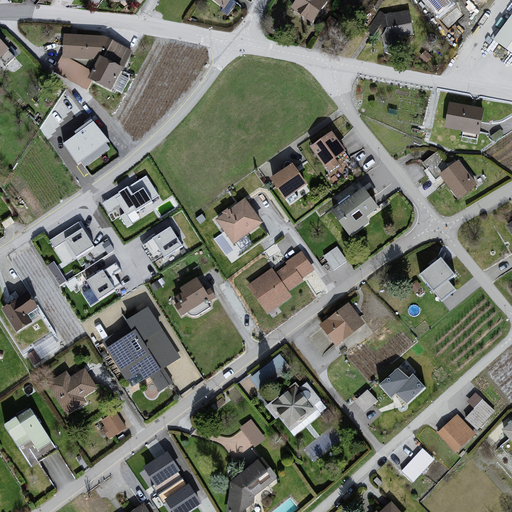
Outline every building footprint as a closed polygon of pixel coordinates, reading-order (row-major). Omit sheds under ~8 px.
[(300,0),(294,10),(315,24),(330,0),(300,0)] [(382,38),(385,50),(403,49),(402,39),(416,37),(414,11),(376,12),(365,31),(371,38),(382,38)] [(511,17),(496,40),(511,51),(511,17)] [(95,79),(114,90),(133,51),(108,38),(64,37),(64,59),(56,74),(86,93),(95,79)] [(0,60),(10,50),(0,40),(0,60)] [(449,103),(445,127),(482,133),(486,109),(449,103)] [(93,120),(63,143),(78,164),(109,141),(93,120)] [(314,150),(329,171),(350,156),(335,135),(314,150)] [(457,162),(439,175),(458,200),(476,187),(457,162)] [(273,181),(288,202),(310,186),(295,165),(273,181)] [(131,186),(105,201),(111,210),(118,206),(126,220),(154,204),(145,187),(135,193),(131,186)] [(333,211),(353,237),(373,222),(370,218),(382,210),(365,187),(333,211)] [(215,221),(233,246),(265,223),(247,199),(215,221)] [(97,246),(82,222),(51,241),(56,249),(66,242),(76,259),(97,246)] [(172,228),(154,240),(167,259),(184,247),(172,228)] [(324,251),(333,267),(347,259),(339,244),(324,251)] [(247,287),(266,315),(292,296),(287,290),(313,272),(298,251),(247,287)] [(417,277),(435,298),(460,277),(442,255),(417,277)] [(55,258),(48,262),(59,283),(66,279),(55,258)] [(105,271),(87,282),(99,301),(117,290),(105,271)] [(172,295),(186,318),(211,303),(197,280),(172,295)] [(4,311),(20,334),(31,327),(24,317),(37,309),(28,295),(4,311)] [(321,327),(337,348),(366,326),(349,305),(321,327)] [(107,349),(128,381),(140,372),(147,383),(181,360),(148,312),(129,325),(133,332),(107,349)] [(250,380),(259,391),(289,370),(280,358),(250,380)] [(48,383),(68,414),(87,403),(83,397),(97,389),(84,368),(72,376),(69,371),(48,383)] [(399,370),(381,387),(392,400),(397,396),(408,406),(427,389),(414,376),(410,381),(399,370)] [(295,387),(272,405),(289,425),(312,409),(295,387)] [(368,390),(355,402),(365,413),(378,402),(368,390)] [(439,435),(457,453),(496,413),(484,401),(464,421),(458,415),(439,435)] [(4,426),(18,449),(32,441),(38,452),(52,444),(33,410),(4,426)] [(103,421),(112,438),(127,430),(119,413),(103,421)] [(255,444),(267,436),(251,416),(240,424),(255,444)] [(424,445),(401,468),(413,479),(435,456),(424,445)] [(167,451),(143,466),(155,486),(180,471),(167,451)] [(229,511),(244,511),(245,511),(254,506),(255,498),(280,479),(267,460),(233,484),(229,511)] [(189,484),(164,500),(172,511),(188,511),(201,504),(189,484)]
